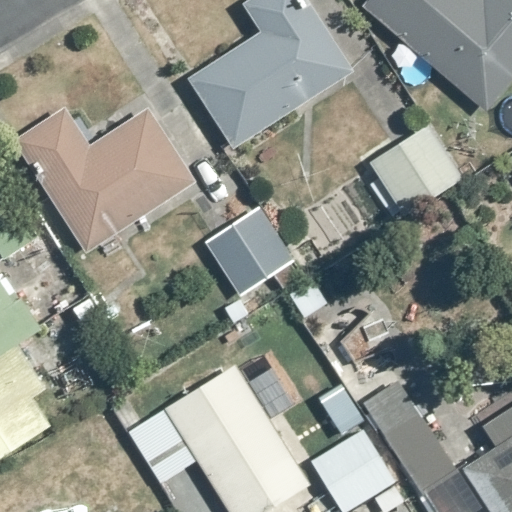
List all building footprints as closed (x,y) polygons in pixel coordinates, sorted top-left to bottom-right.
[(356,70),(311,0),(251,0),(250,1),(268,30),(193,78),(236,146),(356,70)] [(489,108),(511,81),(511,0),(371,0),(367,5),(489,108)] [(199,180),(151,105),(93,142),(68,104),(16,138),(89,250),(199,180)] [(465,176),(434,125),(374,161),(406,212),(465,176)] [(0,358),(47,329),(4,260),(47,234),(0,156),(0,215),(2,219),(0,220),(0,358)] [(299,257),(264,204),(206,242),(242,295),(299,257)] [(49,386),(24,346),(0,361),(0,459),(57,424),(38,393),(49,386)] [(264,511),(315,481),(236,356),(127,425),(163,482),(202,457),(236,511),(264,511)] [(397,481),(365,427),(314,457),(346,511),(397,481)] [(511,511),(511,437),(467,469),(496,511),(511,511)]
